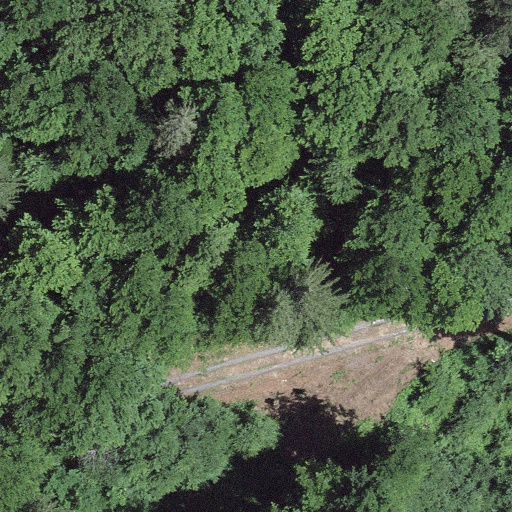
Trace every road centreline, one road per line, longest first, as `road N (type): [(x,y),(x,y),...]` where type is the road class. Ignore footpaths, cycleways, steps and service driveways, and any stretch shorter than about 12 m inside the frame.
road 1 (track): [(0,400),(86,403),(511,290)]
road 2 (track): [(466,302),(342,415),(167,511)]
road 3 (track): [(246,0),(129,189),(0,234)]
